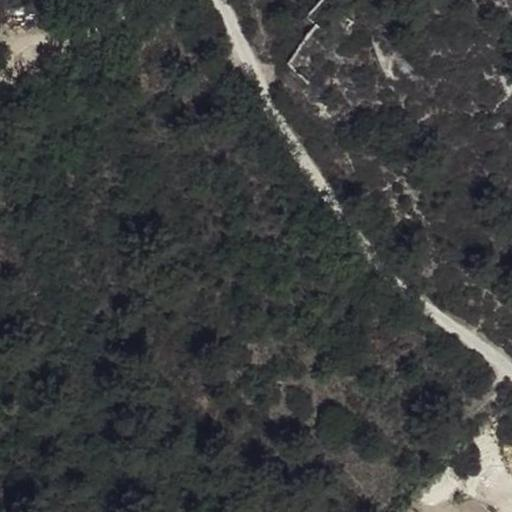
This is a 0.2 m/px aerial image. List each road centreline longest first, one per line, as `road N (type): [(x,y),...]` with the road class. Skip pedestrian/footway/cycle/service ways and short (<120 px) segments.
road 1 (track): [(511,354),(421,296),(370,249),(325,192),(223,0)]
road 2 (track): [(0,88),(58,61),(135,0)]
